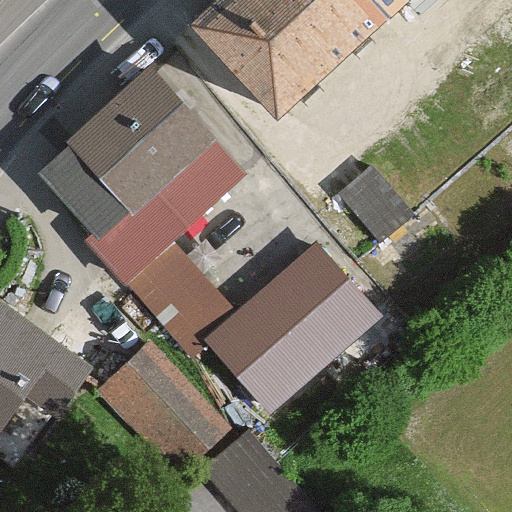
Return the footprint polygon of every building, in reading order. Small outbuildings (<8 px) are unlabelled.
[(217,0),(193,22),(277,113),(400,0),(217,0)] [(166,237),(240,171),(151,72),(125,96),(44,168),(99,229),(88,239),(122,277),(166,237)] [(371,166),(340,193),(381,241),(412,214),(371,166)] [(210,340),(237,317),(166,237),(122,277),(191,357),(210,340)] [(237,317),(210,340),(266,404),(374,311),(318,247),(237,317)] [(86,365),(0,303),(0,455),(13,465),(86,365)] [(149,345),(102,389),(180,471),(227,426),(149,345)] [(321,511),(248,428),(207,464),(248,511),(321,511)]
